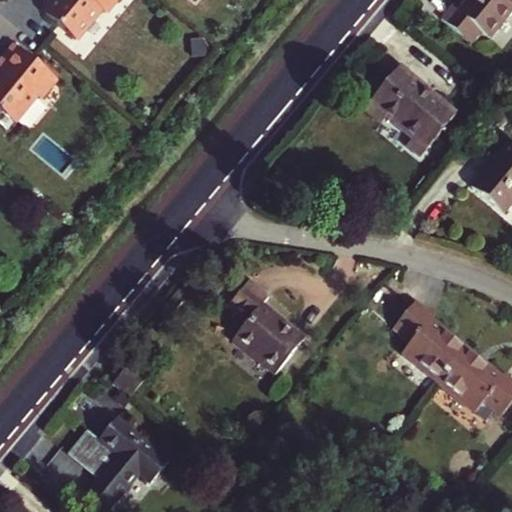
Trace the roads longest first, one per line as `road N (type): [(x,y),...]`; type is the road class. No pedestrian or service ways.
road 1 (residential): [(196,195),(239,226),(410,255),(511,291)]
road 2 (secondary): [(0,429),(196,195)]
road 3 (secondary): [(196,195),(358,0)]
road 4 (unknown): [(384,250),(483,140)]
